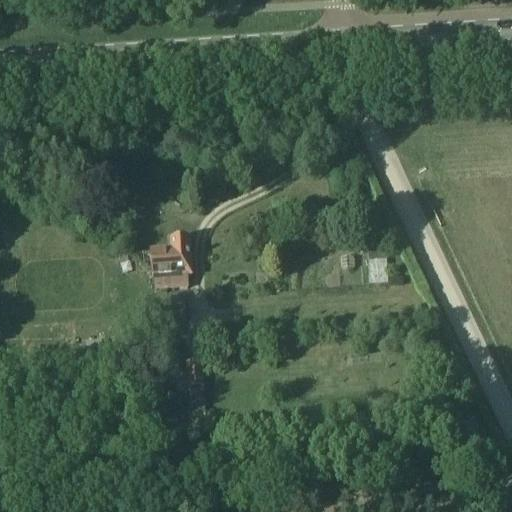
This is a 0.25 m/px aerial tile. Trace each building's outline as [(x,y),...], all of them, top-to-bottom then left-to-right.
[(172,255),(152,256),(154,280),(161,280),(162,292),(187,290),(186,278),(190,278),(188,244),(172,245),(172,255)] [(138,307),(140,324),(186,321),(184,296),(174,297),(174,304),(138,307)] [(102,345),(82,345),(82,359),(102,357),(102,345)] [(188,392),(190,392),(190,405),(203,404),(204,391),(205,390),(203,364),(185,365),(188,392)] [(331,385),(350,384),(349,367),(330,368),(331,385)]
